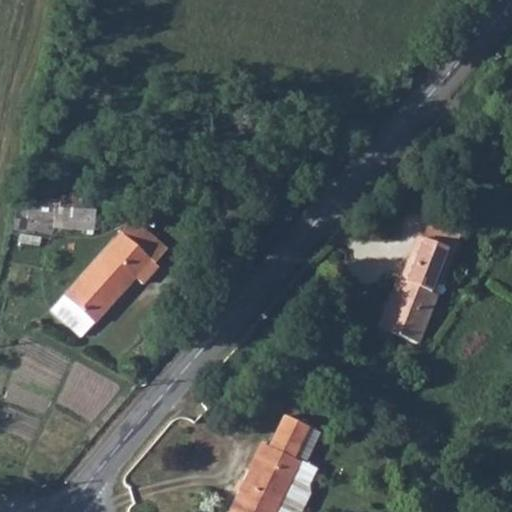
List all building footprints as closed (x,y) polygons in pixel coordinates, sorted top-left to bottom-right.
[(56,230),(94,232),(95,210),(57,207),(56,230)] [(121,228),(114,236),(146,267),(159,253),(136,231),(121,228)] [(436,249),(441,235),(422,228),(417,242),(436,249)] [(372,336),(407,349),(426,298),(434,277),(449,238),(441,235),(436,249),(417,242),(408,267),(403,265),(394,287),(391,286),(372,336)] [(114,236),(50,307),(79,337),(126,285),(132,290),(150,271),(146,267),(114,236)] [(455,240),(449,238),(434,277),(440,279),(455,240)] [(432,300),(426,298),(407,349),(413,351),(432,300)] [(273,511),(290,476),(298,460),(289,456),(304,424),(282,414),(267,446),(260,443),(226,511),(273,511)] [(306,483),(313,468),(298,460),(290,476),(306,483)] [(290,476),(273,511),(295,511),(298,510),(307,492),(306,483),(290,476)]
